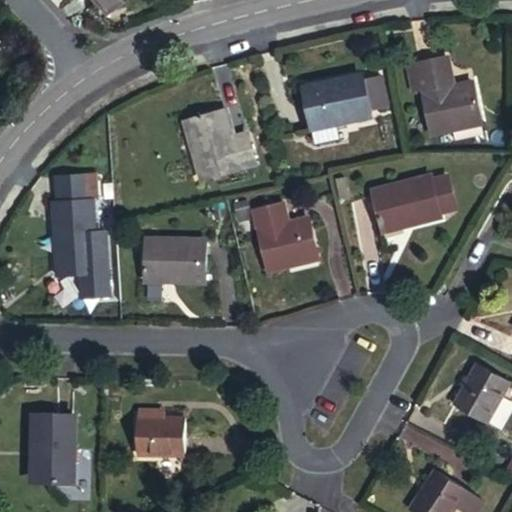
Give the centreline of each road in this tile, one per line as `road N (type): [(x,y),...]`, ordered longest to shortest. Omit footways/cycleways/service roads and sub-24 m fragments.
road 1 (residential): [(301,356),(336,319),(362,314),(388,325),(392,362),(342,454),(316,464),(293,454),(283,429),(292,400)]
road 2 (residential): [(0,364),(259,348),(301,356)]
road 3 (residential): [(312,0),(140,47),(81,81)]
